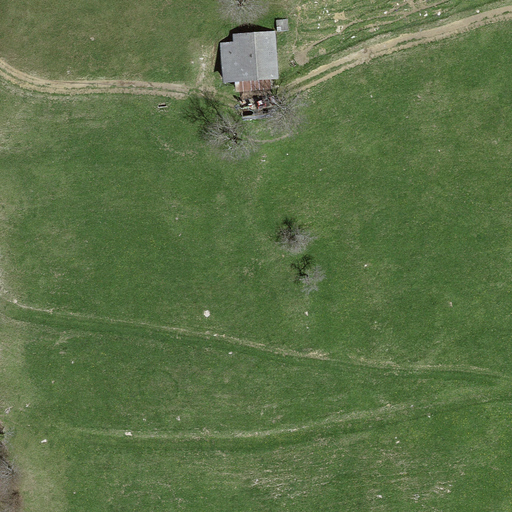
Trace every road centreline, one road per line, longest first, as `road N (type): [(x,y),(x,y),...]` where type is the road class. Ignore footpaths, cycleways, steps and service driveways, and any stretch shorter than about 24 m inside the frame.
road 1 (track): [(0,67),(246,115),(357,63),(511,29)]
road 2 (track): [(511,385),(18,312),(0,297)]
